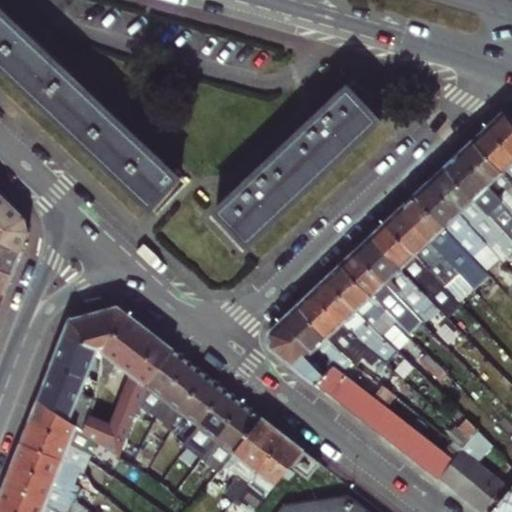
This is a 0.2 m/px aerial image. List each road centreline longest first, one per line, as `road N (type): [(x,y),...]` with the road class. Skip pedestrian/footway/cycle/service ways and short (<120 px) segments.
road 1 (residential): [(215,343),(508,67)]
road 2 (residential): [(215,343),(432,511)]
road 3 (primary): [(278,0),(508,67)]
road 4 (tertiary): [(96,235),(36,309),(0,402)]
road 5 (residential): [(96,235),(215,343)]
road 6 (tertiary): [(0,141),(96,235)]
